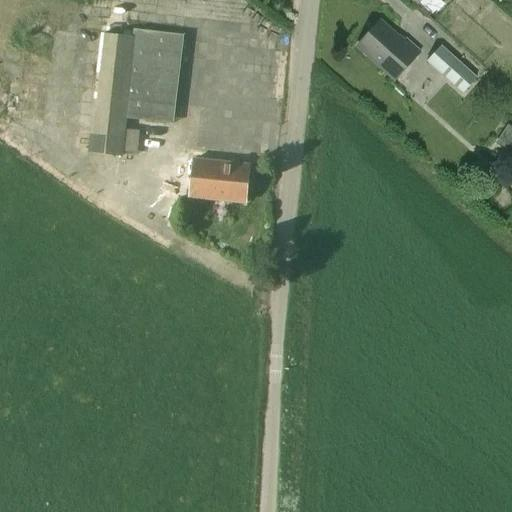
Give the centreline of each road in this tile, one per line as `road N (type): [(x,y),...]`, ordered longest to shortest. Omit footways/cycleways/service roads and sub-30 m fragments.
road 1 (residential): [(281,340),(310,0)]
road 2 (unclassified): [(273,511),(281,340)]
